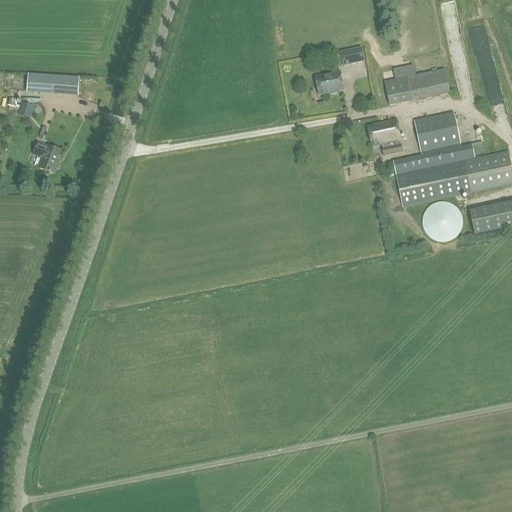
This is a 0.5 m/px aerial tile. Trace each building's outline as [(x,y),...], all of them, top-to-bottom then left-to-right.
[(347,52),(350,65),(364,62),(361,49),(347,52)] [(395,80),(415,75),(413,65),(393,69),(395,80)] [(444,69),(415,75),(395,80),(384,82),(389,106),(450,93),(449,90),(448,86),(444,69)] [(340,73),(315,78),(319,96),(343,90),(340,73)] [(93,85),(64,76),(60,88),(89,97),(93,85)] [(455,119),(454,115),(453,112),(414,120),(421,155),(392,162),(402,208),(465,195),(469,194),(511,184),(511,173),(507,151),(475,158),(472,146),(461,148),(455,119)] [(382,145),(382,148),(399,145),(398,141),(400,140),(396,120),(368,126),(372,147),(382,145)] [(54,165),(60,151),(47,146),(46,147),(38,144),(34,153),(43,156),(38,168),(53,174),(57,165),(54,165)] [(399,145),(382,148),(383,156),(403,152),(401,144),(399,145)] [(307,177),(331,173),(329,162),(305,166),(307,177)] [(484,216),(511,213),(510,199),(482,202),(484,216)] [(423,215),(423,216),(423,217),(423,218),(422,218),(422,219),(422,220),(422,221),(422,222),(422,223),(422,224),(422,225),(423,226),(423,227),(423,228),(423,229),(424,229),(424,230),(424,231),(425,232),(425,233),(426,234),(427,235),(428,236),(429,237),(429,238),(430,238),(431,239),(432,239),(432,240),(433,240),(434,240),(435,241),(436,241),(437,241),(437,242),(438,242),(439,242),(440,242),(441,242),(442,242),(443,242),(444,242),(445,242),(446,242),(447,242),(448,241),(449,241),(450,241),(450,240),(451,240),(452,240),(452,239),(453,239),(454,239),(454,238),(455,238),(455,237),(456,237),(456,236),(457,236),(458,235),(458,234),(459,234),(459,233),(460,232),(460,231),(461,230),(461,229),(461,228),(462,228),(462,227),(462,226),(462,225),(462,224),(462,223),(462,222),(462,221),(462,220),(462,219),(462,218),(462,217),(461,216),(461,215),(461,214),(460,213),(460,212),(459,211),(459,210),(458,210),(458,209),(457,209),(457,208),(456,207),(455,207),(455,206),(454,206),(453,205),(452,205),(452,204),(451,204),(450,204),(450,203),(449,203),(448,203),(447,203),(447,202),(446,202),(445,202),(444,202),(443,202),(442,202),(441,202),(440,202),(439,202),(438,202),(437,202),(437,203),(436,203),(435,203),(434,203),(434,204),(433,204),(432,204),(432,205),(431,205),(430,206),(429,207),(428,207),(428,208),(427,209),(426,210),(425,211),(425,212),(424,213),(424,214),(423,215)] [(511,211),(473,222),(476,232),(511,222),(511,211)]
